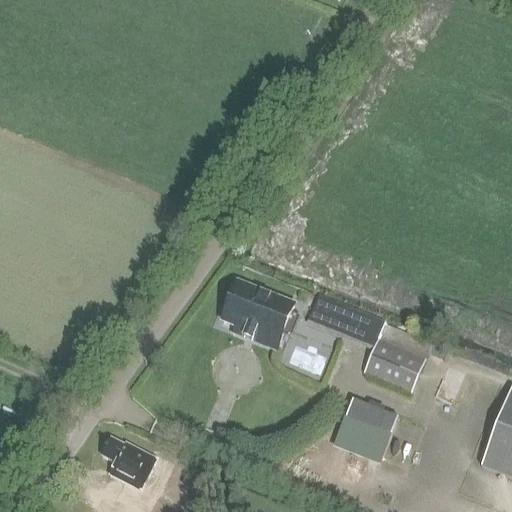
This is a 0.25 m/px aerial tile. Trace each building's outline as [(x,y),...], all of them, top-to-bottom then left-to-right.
[(294,309),(238,287),(223,324),(279,346),(294,309)] [(363,376),(411,397),(425,364),(378,343),(363,376)] [(511,391),(481,470),(511,481),(511,391)] [(394,437),(401,419),(355,401),(348,420),(394,437)] [(127,446),(125,450),(112,443),(104,459),(117,465),(116,469),(137,480),(141,471),(150,476),(152,473),(168,482),(176,467),(159,458),(157,461),(127,446)] [(190,471),(182,487),(197,495),(205,479),(190,471)]
